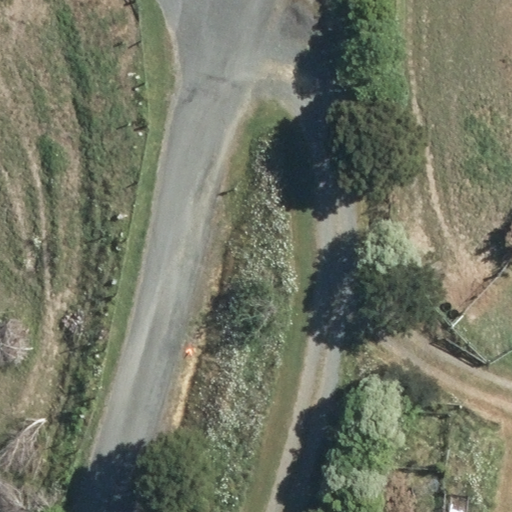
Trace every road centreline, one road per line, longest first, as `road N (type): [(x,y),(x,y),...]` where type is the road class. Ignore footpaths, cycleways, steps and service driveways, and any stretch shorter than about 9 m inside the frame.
road 1 (track): [(229,0),(311,167),(326,370),(269,511)]
road 2 (track): [(38,511),(216,0)]
road 3 (track): [(311,167),(436,358),(511,379)]
